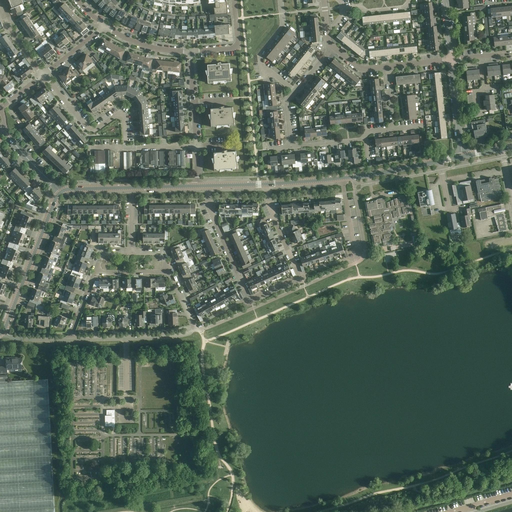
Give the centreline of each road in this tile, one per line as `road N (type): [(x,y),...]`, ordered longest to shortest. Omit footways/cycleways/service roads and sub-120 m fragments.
road 1 (residential): [(169,273),(195,328),(187,334),(68,340)]
road 2 (residential): [(298,275),(248,298),(209,210),(207,185)]
road 3 (tertiary): [(3,331),(61,192)]
road 4 (residential): [(125,147),(122,115),(90,129),(43,74)]
